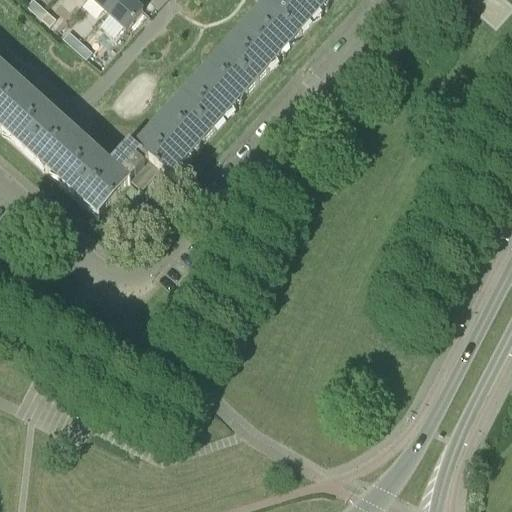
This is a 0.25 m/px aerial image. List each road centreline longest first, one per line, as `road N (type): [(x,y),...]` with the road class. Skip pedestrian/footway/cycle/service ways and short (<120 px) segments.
road 1 (residential): [(110,271),(150,264),(388,0)]
road 2 (primary): [(511,262),(435,410),(364,511)]
road 3 (primary): [(433,511),(511,336)]
road 4 (residential): [(110,271),(0,179)]
